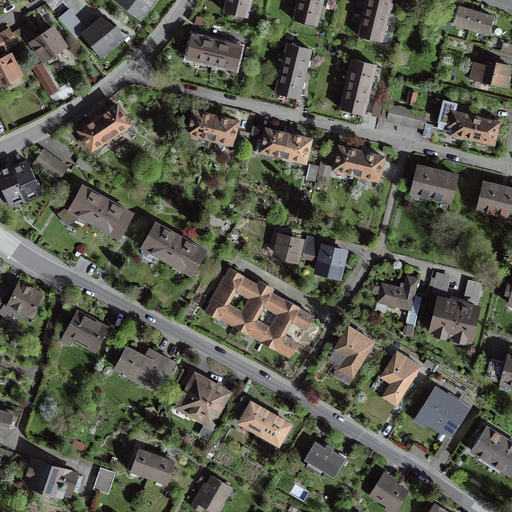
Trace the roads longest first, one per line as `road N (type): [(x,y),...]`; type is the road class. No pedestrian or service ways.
road 1 (residential): [(131,72),(406,143)]
road 2 (residential): [(406,143),(382,244),(294,393)]
road 3 (residential): [(66,276),(14,444),(92,472)]
road 4 (residential): [(294,393),(66,276)]
road 5 (residential): [(482,511),(294,393)]
road 6 (residential): [(0,151),(131,72)]
